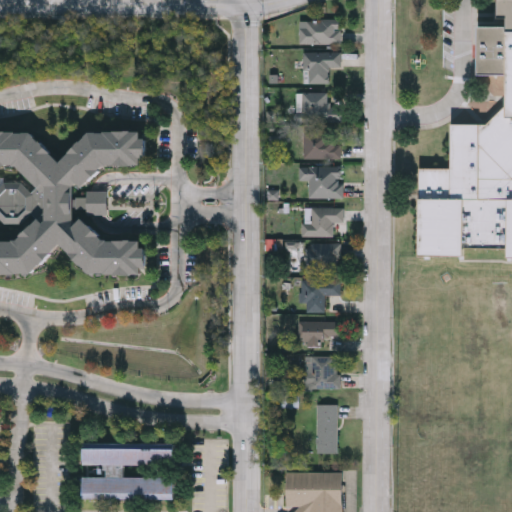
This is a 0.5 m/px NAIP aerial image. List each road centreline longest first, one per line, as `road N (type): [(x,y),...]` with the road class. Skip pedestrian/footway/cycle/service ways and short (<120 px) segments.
road 1 (residential): [(381,0),(380,511)]
road 2 (tertiary): [(248,1),(249,511)]
road 3 (residential): [(249,403),(172,401),(0,364)]
road 4 (residential): [(0,385),(249,426)]
road 5 (tertiary): [(0,1),(248,1)]
road 6 (residential): [(23,367),(18,511)]
